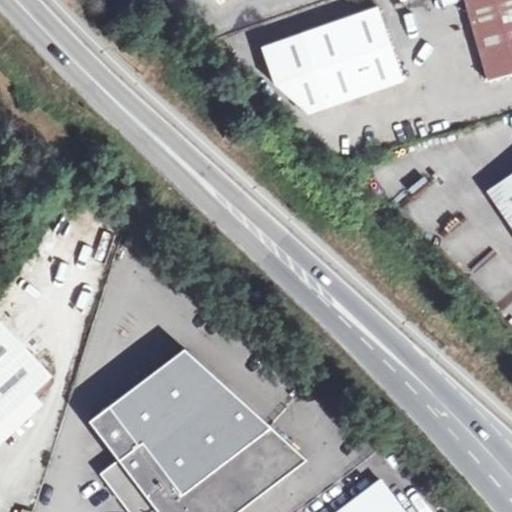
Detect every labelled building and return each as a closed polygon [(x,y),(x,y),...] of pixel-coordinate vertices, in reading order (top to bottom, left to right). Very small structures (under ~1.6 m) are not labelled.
[(511,0),(470,0),(498,95),(511,90),(511,0)] [(318,128),(412,93),(385,20),(270,61),(284,97),(318,128)] [(511,232),(511,175),(485,194),(511,232)] [(511,328),(511,303),(500,311),(511,328)] [(0,423),(51,375),(0,320),(0,423)] [(240,511),(308,460),(187,349),(92,422),(121,460),(102,475),(130,511),(240,511)] [(397,511),(376,483),(339,511),(397,511)]
